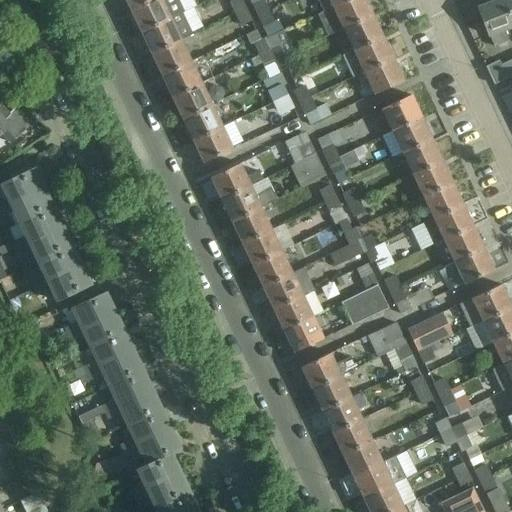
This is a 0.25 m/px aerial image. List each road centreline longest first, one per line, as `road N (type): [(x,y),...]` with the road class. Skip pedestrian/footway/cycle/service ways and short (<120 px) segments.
road 1 (residential): [(253,511),(9,0)]
road 2 (residential): [(86,0),(325,511)]
road 3 (residential): [(511,174),(429,0)]
